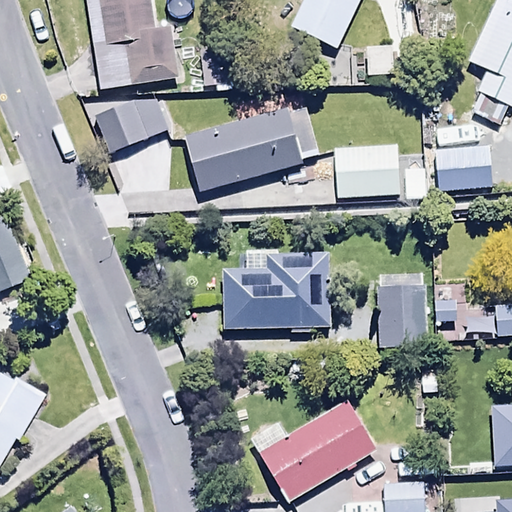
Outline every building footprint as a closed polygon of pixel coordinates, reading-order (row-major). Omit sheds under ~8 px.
[(82,0),(98,93),(175,80),(166,27),(150,30),(145,0),(82,0)] [(300,0),(288,26),(334,51),(358,0),(300,0)] [(511,4),(502,0),(494,0),(466,65),(484,73),(475,94),(477,95),(468,115),(497,128),(506,108),(511,110),(511,4)] [(392,49),(363,50),(364,79),(393,79),(392,49)] [(287,107),(179,138),(196,198),(300,167),(298,161),(316,156),(303,110),(289,114),(287,107)] [(393,147),(330,150),(333,201),(395,198),(393,147)] [(244,271),(220,271),(220,331),(289,330),(289,335),(309,335),(309,327),(324,326),(323,257),(277,257),(277,251),(244,252),(244,271)] [(421,277),(375,278),(377,357),(423,355),(421,277)] [(454,303),(432,304),(433,326),(455,326),(454,303)] [(511,306),(492,307),(492,340),(511,339),(511,306)] [(490,312),(458,312),(459,336),(490,336),(490,312)] [(0,463),(13,440),(16,442),(42,396),(11,379),(8,382),(0,377),(0,463)] [(288,504),(343,468),(346,473),(353,468),(350,463),(372,448),(342,402),(283,442),(273,426),(248,443),(288,504)] [(423,511),(421,482),(380,486),(381,511),(423,511)]
